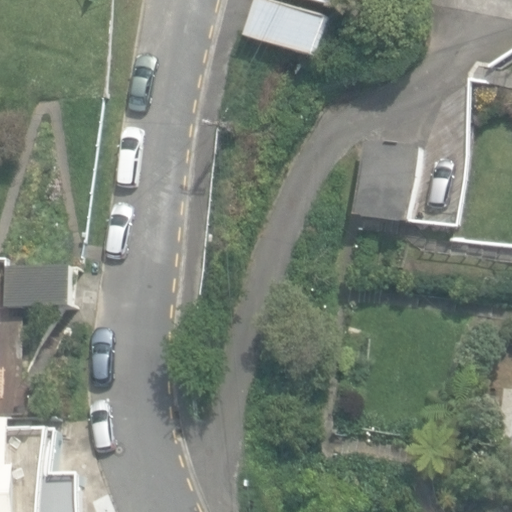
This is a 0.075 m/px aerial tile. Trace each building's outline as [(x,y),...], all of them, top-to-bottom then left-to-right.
[(266,0),(254,38),(325,61),(337,23),(266,0)] [(310,0),(342,9),(343,10),(345,0),(310,0)] [(363,219),(419,226),(428,150),(372,143),(363,219)] [(5,308),(79,311),(80,271),(7,268),(5,308)] [(0,511),(30,511),(32,437),(26,437),(26,427),(0,426),(0,511)]
